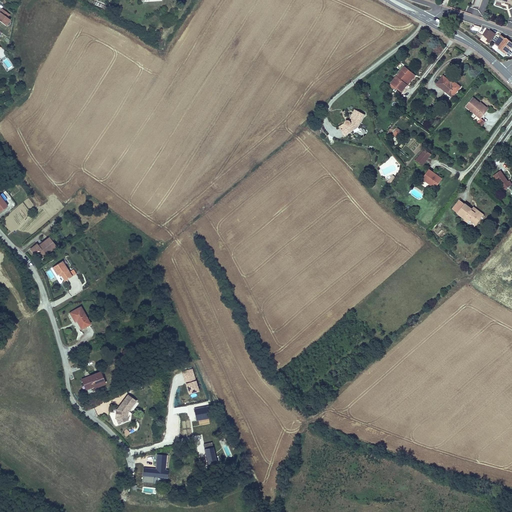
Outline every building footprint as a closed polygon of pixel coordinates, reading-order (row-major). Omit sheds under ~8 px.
[(0,12),(8,19),(10,15),(1,8),(0,9),(0,12)] [(0,12),(0,21),(6,27),(11,21),(8,19),(0,12)] [(485,41),(488,43),(494,35),(489,32),(485,37),(487,39),(485,41)] [(492,47),(504,57),(511,46),(511,42),(507,38),(506,39),(502,35),(492,47)] [(407,86),(405,84),(413,73),(404,66),(390,84),(402,93),(407,86)] [(405,84),(407,86),(415,75),(413,73),(405,84)] [(436,84),(452,98),(461,87),(452,79),(450,82),(443,75),(436,84)] [(486,112),(477,104),(479,102),(473,97),(465,107),(480,119),(486,112)] [(486,112),(488,109),(479,102),(477,104),(486,112)] [(345,136),(358,127),(364,114),(354,109),(350,118),(351,119),(351,120),(350,121),(349,120),(347,120),(346,120),(345,121),(344,122),(344,123),(338,127),(345,136)] [(399,137),(403,132),(397,128),(394,132),(399,137)] [(425,149),(415,160),(422,165),(431,155),(425,149)] [(422,178),(435,188),(442,178),(429,169),(422,178)] [(511,184),(509,180),(508,181),(500,171),(493,176),(503,191),(511,184)] [(425,194),(431,185),(422,179),(416,187),(425,194)] [(473,207),(472,208),(465,203),(465,204),(459,200),(452,209),(457,213),(457,214),(464,219),(463,220),(474,228),(484,214),(473,207)] [(44,253),(45,255),(55,247),(53,243),(49,238),(42,243),(43,244),(39,247),(36,244),(30,249),(37,258),(44,253)] [(64,281),(71,277),(61,261),(51,268),(55,276),(59,273),(64,281)] [(79,307),(69,313),(74,322),(76,321),(80,329),(89,324),(79,307)] [(180,385),(183,397),(185,397),(184,393),(197,390),(192,369),(181,371),(184,384),(180,385)] [(95,390),(105,386),(100,373),(81,379),(85,391),(94,387),(95,390)] [(126,418),(127,413),(136,401),(127,395),(116,410),(114,414),(114,418),(118,425),(127,420),(126,418)] [(196,444),(199,458),(206,456),(207,463),(216,461),(212,440),(196,444)] [(156,455),(155,468),(155,471),(153,471),(153,475),(156,477),(162,478),(166,474),(163,474),(163,469),(165,469),(166,456),(156,455)]
